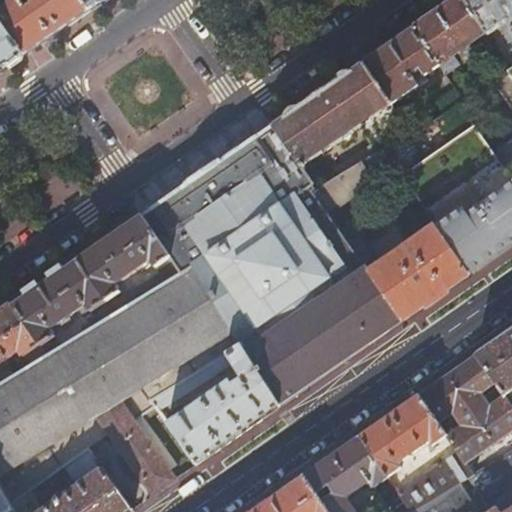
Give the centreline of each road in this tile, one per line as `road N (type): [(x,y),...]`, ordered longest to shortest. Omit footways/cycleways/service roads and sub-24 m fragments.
road 1 (secondary): [(511,294),(199,511)]
road 2 (residential): [(239,108),(397,0)]
road 3 (residential): [(0,273),(131,182)]
road 4 (residential): [(50,75),(131,182)]
road 5 (residential): [(239,108),(161,0)]
road 6 (residential): [(160,0),(50,75)]
road 7 (residential): [(131,182),(239,108)]
